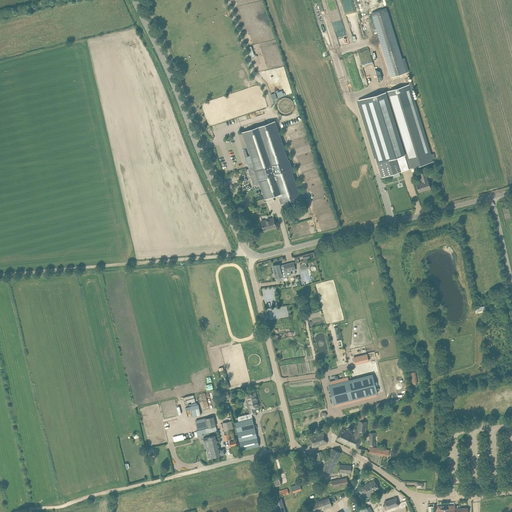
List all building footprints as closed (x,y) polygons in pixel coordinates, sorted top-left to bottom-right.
[(355,24),(348,0),(342,0),(348,21),(351,20),(352,24),(355,24)] [(386,5),(384,0),(357,0),(362,16),(387,8),(387,5),(386,5)] [(389,77),(406,73),(390,8),(374,12),(389,77)] [(247,48),(251,58),(256,56),(252,46),(247,48)] [(385,92),(358,100),(372,143),(382,177),(433,161),(411,89),(413,88),(412,84),(385,92)] [(272,94),(273,99),(284,95),(283,91),(272,94)] [(288,159),(275,121),(242,132),(255,170),(254,170),(257,180),(258,180),(265,199),(277,194),(281,204),(301,197),(291,169),(292,168),(289,159),(288,159)] [(430,188),(427,176),(428,176),(426,172),(426,173),(425,172),(419,174),(420,178),(421,178),(422,182),(416,183),(417,187),(419,192),(430,188)] [(261,221),(263,230),(276,227),(273,218),(269,219),(269,220),(261,222),(261,221)] [(279,264),(272,266),(276,278),(276,277),(277,282),(284,280),(283,278),(287,277),(285,271),(295,269),(293,262),(283,265),(284,265),(280,266),(279,264)] [(356,364),(371,361),(369,353),(355,356),(356,364)] [(373,374),(329,385),(334,404),(378,393),(373,374)] [(228,391),(220,393),(222,401),(229,399),(229,397),(228,391)] [(255,393),(247,395),(244,395),(249,414),(237,416),(238,420),(235,421),(242,450),(259,446),(251,414),(256,413),(255,408),(258,407),(255,393)] [(393,399),(375,403),(376,407),(394,403),(393,399)] [(192,416),(200,415),(201,415),(199,408),(191,410),(192,416)] [(205,418),(207,426),(208,428),(215,426),(216,426),(213,416),(205,418)] [(202,428),(207,426),(205,418),(197,420),(199,428),(202,428)] [(232,420),(222,423),(224,431),(228,430),(233,429),(232,420)] [(361,441),(362,438),(360,437),(362,431),(366,432),(367,422),(357,420),(357,427),(356,430),(357,431),(355,434),(342,428),(341,430),(339,434),(337,439),(347,444),(357,449),(359,445),(361,441)] [(216,431),(215,426),(208,428),(196,431),(197,435),(216,431)] [(327,443),(323,432),(308,438),(312,448),(327,443)] [(209,444),(218,442),(216,435),(203,438),(204,442),(208,441),(209,444)] [(219,447),(210,449),(212,457),(225,454),(224,449),(219,450),(219,447)] [(388,456),(389,451),(389,450),(370,447),(369,453),(388,456)] [(341,452),(333,449),(329,457),(328,456),(323,469),(332,473),(341,452)] [(323,457),(322,456),(321,451),(315,454),(317,461),(320,460),(319,458),(323,457)] [(278,475),(272,477),(275,486),(281,484),(278,475)] [(348,484),(347,478),(332,481),(333,487),(348,484)] [(365,489),(368,494),(378,488),(374,480),(363,486),(362,487),(364,490),(365,489)] [(301,489),(299,484),(291,487),(292,492),(301,489)] [(328,497),(326,498),(308,505),(310,511),(315,511),(332,506),(328,497)] [(396,497),(384,502),(387,509),(399,505),(396,497)] [(272,511),(285,511),(281,498),(270,501),(272,511)]
